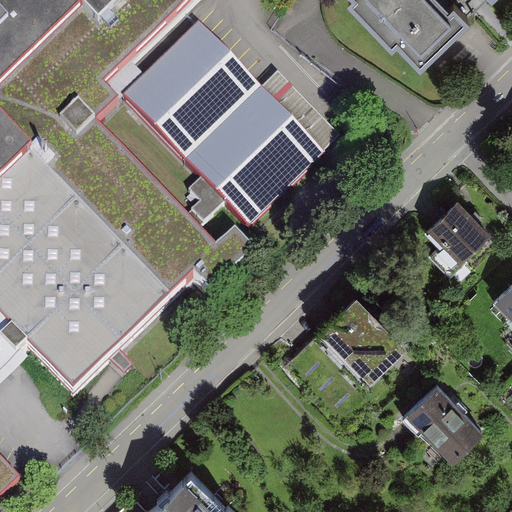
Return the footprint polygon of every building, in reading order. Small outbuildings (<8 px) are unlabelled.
[(228,253),(209,270),(190,250),(219,223),(196,198),(183,210),(193,221),(177,236),(87,146),(111,123),(95,107),(195,14),(181,0),(7,0),(0,7),(0,344),(68,413),(187,299),(204,316),(249,274),(228,253)] [(427,0),(336,0),(347,12),(343,15),(387,61),(393,56),(416,80),(465,33),(449,17),(445,20),(427,0)] [(476,0),(488,13),(500,0),(476,0)] [(118,117),(241,245),(319,174),(193,46),(118,117)] [(293,115),(333,148),(343,136),(303,103),(293,115)] [(424,270),(446,293),(463,278),(460,272),(486,248),(455,216),(423,246),(436,259),(424,270)] [(503,334),(511,343),(511,295),(490,316),(505,332),(503,334)] [(315,344),(365,396),(402,360),(352,308),(315,344)] [(419,452),(424,447),(449,474),(478,447),(434,400),(400,432),(419,452)] [(0,496),(20,477),(0,457),(0,496)] [(211,511),(187,487),(160,511),(211,511)]
